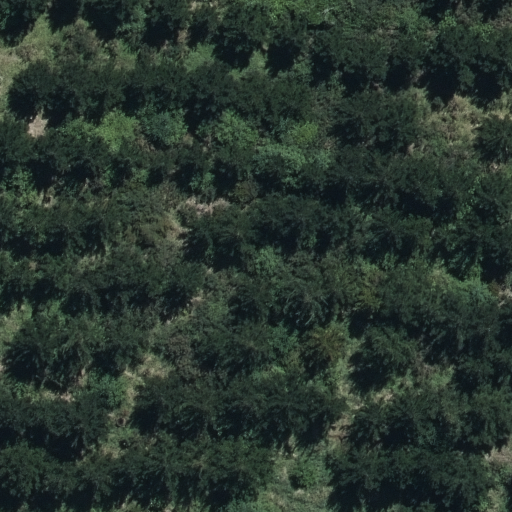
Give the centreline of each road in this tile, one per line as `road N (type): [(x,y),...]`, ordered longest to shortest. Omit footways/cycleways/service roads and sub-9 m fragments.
road 1 (track): [(487,0),(499,49),(511,225)]
road 2 (track): [(389,0),(499,49)]
